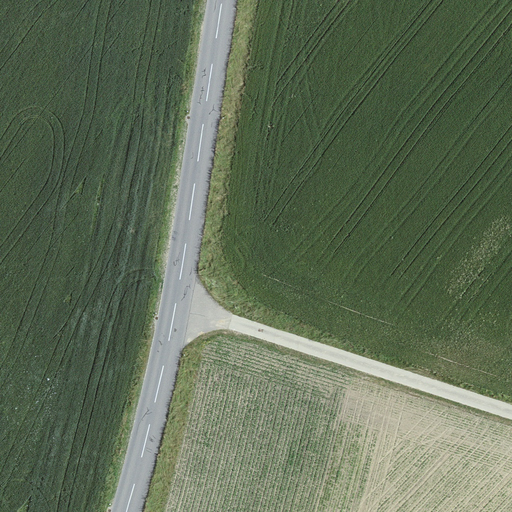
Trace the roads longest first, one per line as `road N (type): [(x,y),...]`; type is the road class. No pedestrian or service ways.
road 1 (secondary): [(221,0),(177,309),(128,511)]
road 2 (track): [(511,413),(177,309)]
